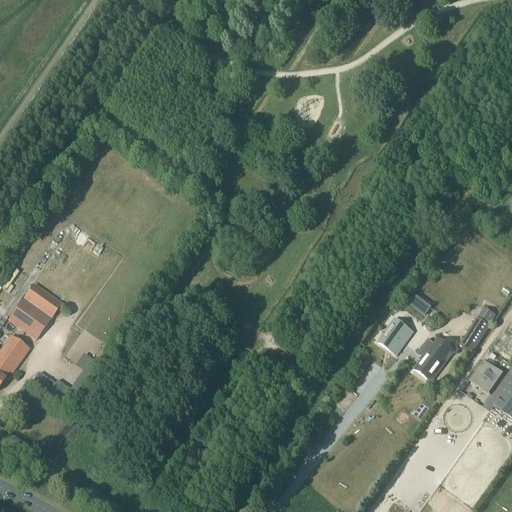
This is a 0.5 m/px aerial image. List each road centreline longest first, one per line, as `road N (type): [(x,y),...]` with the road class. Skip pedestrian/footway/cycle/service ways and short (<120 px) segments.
road 1 (track): [(485,0),(431,80),(410,93),(408,110),(378,155),(363,160),(330,200),(305,260),(132,498)]
road 2 (unknown): [(83,0),(0,121)]
road 3 (unclassified): [(103,511),(0,439)]
